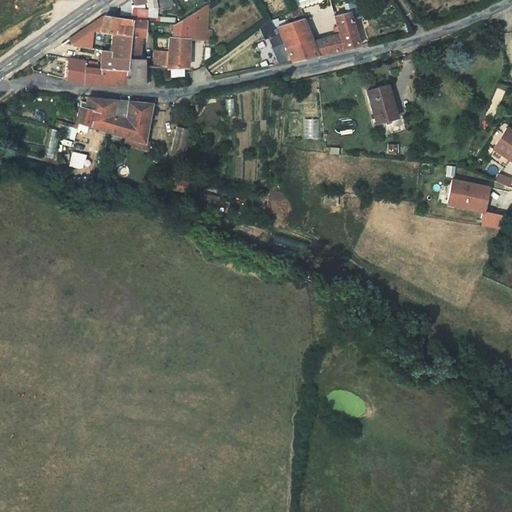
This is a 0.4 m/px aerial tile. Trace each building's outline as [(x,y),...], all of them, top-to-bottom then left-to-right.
[(147,16),(158,16),(159,2),(147,2),(147,8),(135,8),(135,15),(147,16)] [(208,4),(192,13),(175,23),(174,41),(190,41),(206,42),(207,33),(208,4)] [(132,32),(133,16),(104,15),(101,17),(99,30),(106,31),(114,31),(132,32)] [(147,16),(135,15),(133,15),(133,16),(132,32),(130,57),(140,58),(142,40),(141,40),(141,34),(145,34),(147,16)] [(321,58),(362,50),(353,15),(338,19),(342,37),(315,43),(321,58)] [(104,46),(106,31),(99,30),(101,17),(68,39),(75,48),(94,48),(93,45),(104,46)] [(292,50),(315,43),(307,20),(280,28),(286,40),(288,44),(292,50)] [(113,56),(130,57),(132,32),(114,31),(113,49),(113,56)] [(190,41),(174,41),(174,42),(172,42),(171,54),(170,70),(188,69),(190,41)] [(315,43),(292,50),(297,62),(321,58),(315,43)] [(292,50),(288,44),(277,49),(285,65),(297,62),(292,50)] [(102,72),(129,72),(130,57),(113,56),(113,49),(105,49),(103,66),(102,72)] [(161,70),(170,70),(171,54),(156,54),(155,70),(161,70)] [(128,86),(148,85),(147,78),(146,75),(146,72),(146,58),(140,58),(130,57),(129,72),(128,86)] [(101,86),(102,72),(89,71),(88,71),(85,70),(83,65),(67,62),(66,81),(85,87),(101,86)] [(114,86),(128,86),(129,72),(102,72),(101,86),(102,86),(114,86)] [(370,92),(378,117),(388,115),(389,119),(400,116),(390,85),(370,92)] [(127,109),(129,101),(106,99),(87,97),(84,110),(82,110),(79,125),(111,135),(114,116),(115,108),(127,109)] [(155,104),(129,101),(127,109),(127,117),(114,116),(111,135),(146,145),(150,120),(153,120),(155,104)] [(306,131),(315,132),(316,121),(306,121),(306,131)] [(511,132),(507,129),(494,151),(511,162),(511,132)] [(181,159),(195,162),(197,152),(182,150),(181,159)] [(82,167),(84,154),(72,153),(71,159),(72,159),(71,166),(82,167)] [(181,159),(177,183),(177,184),(191,186),(195,162),(181,159)] [(201,165),(202,179),(212,178),(212,165),(201,165)] [(496,175),(494,181),(508,185),(510,178),(496,175)] [(489,188),(452,181),(448,206),(485,212),(489,188)] [(200,213),(201,203),(180,200),(178,209),(200,213)]
